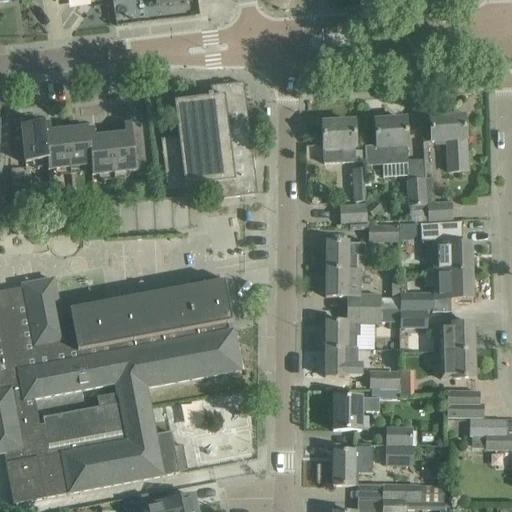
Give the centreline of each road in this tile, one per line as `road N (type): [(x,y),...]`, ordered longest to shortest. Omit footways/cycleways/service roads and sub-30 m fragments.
road 1 (residential): [(286,57),(285,511)]
road 2 (residential): [(506,30),(511,263)]
road 3 (tertiary): [(0,64),(134,54)]
